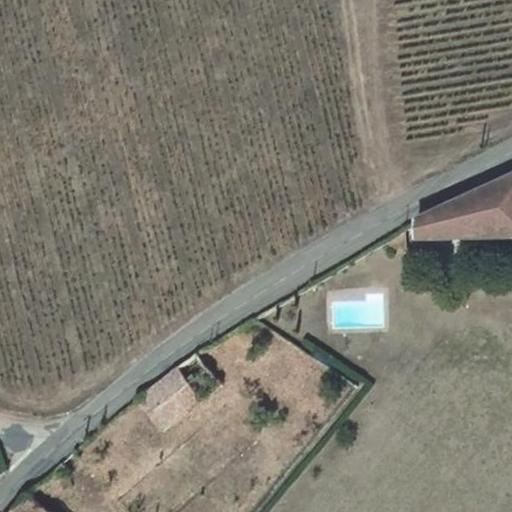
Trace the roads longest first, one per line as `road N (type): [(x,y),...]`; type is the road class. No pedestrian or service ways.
road 1 (tertiary): [(511,155),(233,308),(51,447)]
road 2 (track): [(354,0),(398,215)]
